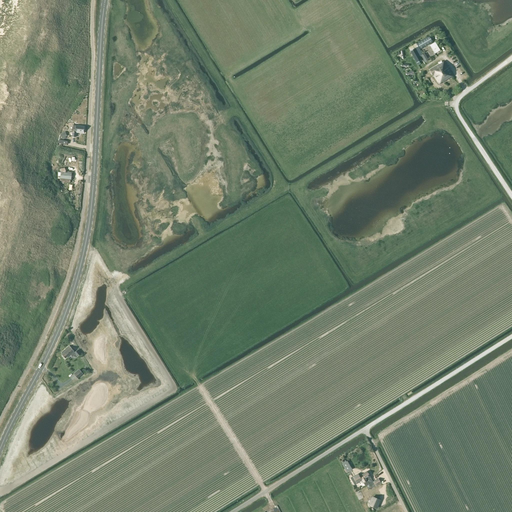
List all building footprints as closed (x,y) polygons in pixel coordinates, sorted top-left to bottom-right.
[(429,36),(417,42),(421,49),(433,42),(429,36)] [(435,42),(429,45),(435,54),(440,50),(435,42)] [(416,43),(408,48),(417,63),(422,60),(420,57),(421,56),(423,55),(416,43)] [(444,61),(430,69),(433,75),(434,74),(438,83),(442,81),(443,82),(453,76),(444,61)] [(76,137),(76,133),(83,134),(84,126),(76,125),(76,126),(72,125),(71,132),(72,132),(72,137),(76,137)] [(72,357),(76,354),(74,352),(75,352),(69,346),(61,352),(66,359),(70,355),(72,357)] [(80,370),(74,374),(78,379),(83,374),(80,370)] [(348,463),(343,466),(346,471),(347,473),(353,470),(348,463)] [(358,474),(352,477),(356,483),(361,480),(363,483),(365,486),(366,486),(366,487),(370,486),(370,487),(373,485),(375,484),(373,482),(371,483),(370,481),(371,481),(370,479),(371,478),(367,471),(359,476),(358,474)] [(373,497),(369,505),(376,508),(380,500),(373,497)]
